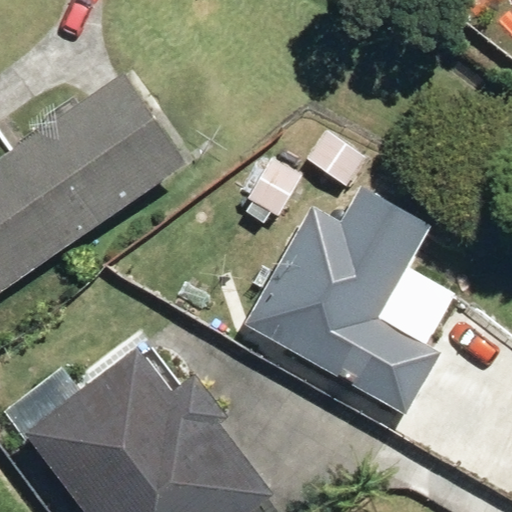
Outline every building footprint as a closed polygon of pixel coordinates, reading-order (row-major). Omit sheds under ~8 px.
[(0,296),(186,170),(123,78),(0,161),(0,296)] [(370,161),(317,133),(301,166),(353,193),(370,161)] [(302,174),(269,155),(243,202),(276,220),(302,174)] [(340,227),(310,210),(240,333),(401,424),(445,347),(426,336),(449,296),(408,273),(430,234),(359,193),(340,227)] [(59,368),(1,412),(79,511),(241,511),(262,496),(202,420),(212,412),(187,380),(173,391),(138,347),(79,394),(59,368)]
